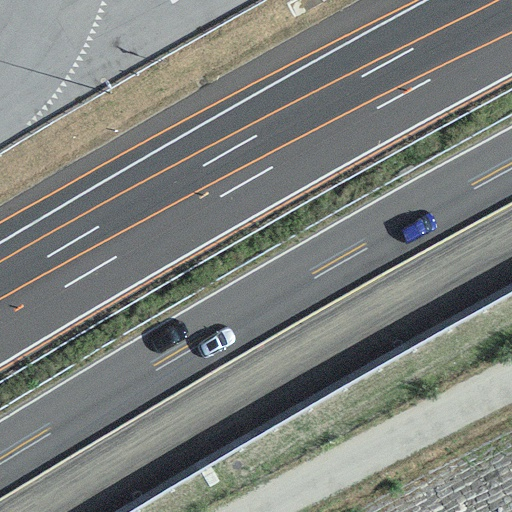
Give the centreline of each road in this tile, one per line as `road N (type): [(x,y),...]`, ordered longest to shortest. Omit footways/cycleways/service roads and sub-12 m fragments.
road 1 (motorway): [(0,487),(511,190)]
road 2 (motorway): [(511,13),(0,304)]
road 3 (track): [(511,407),(330,511)]
